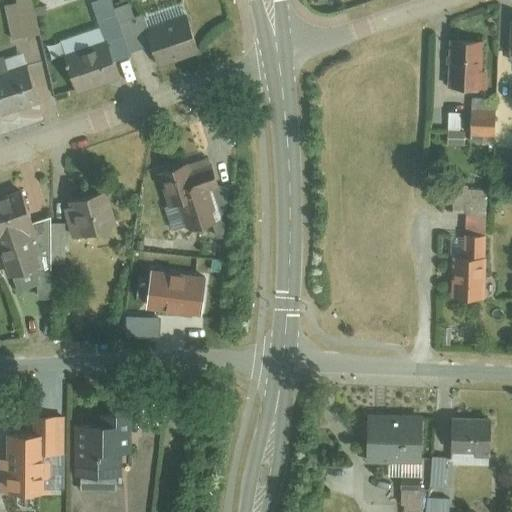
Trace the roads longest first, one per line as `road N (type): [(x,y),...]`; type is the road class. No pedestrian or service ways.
road 1 (tertiary): [(284,365),(290,208),(282,63)]
road 2 (residential): [(282,63),(0,158)]
road 3 (residential): [(284,365),(0,367)]
road 4 (residential): [(431,371),(421,221),(458,212)]
road 5 (residential): [(436,6),(282,63)]
road 6 (tertiary): [(257,511),(284,365)]
road 7 (residential): [(431,371),(284,365)]
